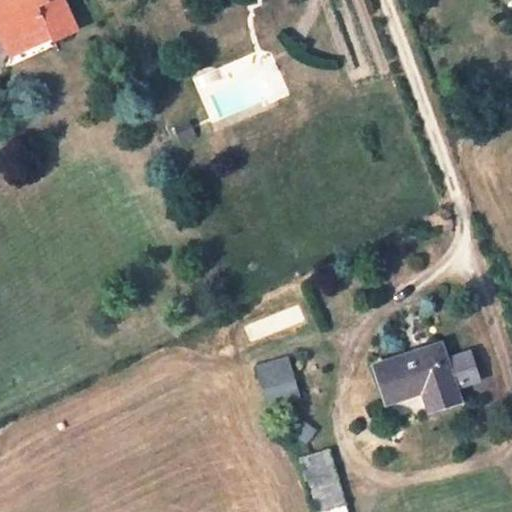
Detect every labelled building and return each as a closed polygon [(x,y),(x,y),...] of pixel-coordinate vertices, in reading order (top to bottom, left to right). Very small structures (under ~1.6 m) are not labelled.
[(0,0),(0,35),(8,52),(48,33),(54,44),(76,34),(62,0),(0,0)] [(13,63),(54,44),(48,33),(8,52),(13,63)] [(442,347),(375,366),(386,405),(422,395),(428,412),(458,403),(442,347)] [(464,354),(445,360),(455,390),(473,385),(464,354)] [(290,356),(256,365),(268,409),(303,399),(290,356)] [(330,449),(300,456),(313,511),(343,504),(330,449)]
